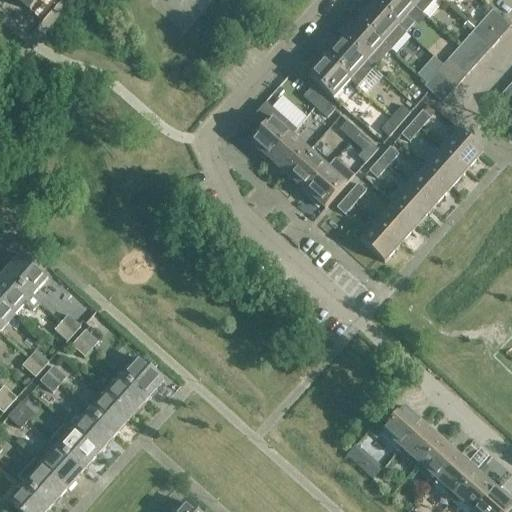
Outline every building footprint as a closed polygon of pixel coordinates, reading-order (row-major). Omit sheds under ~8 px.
[(17,0),(30,11),(40,0),(17,0)] [(424,15),(406,0),(378,0),(375,4),(407,33),(424,15)] [(437,0),(406,0),(424,15),(437,0)] [(375,4),(359,23),(391,52),(407,33),(375,4)] [(511,27),(492,9),(483,19),(503,37),(511,27)] [(503,37),(483,19),(477,26),(470,20),(464,26),(471,33),(472,32),(491,50),(503,37)] [(383,44),(359,23),(342,41),(375,70),(391,52),(383,44)] [(472,32),(471,33),(460,46),(479,63),(491,50),(472,32)] [(375,70),(342,41),(326,59),(358,88),(375,70)] [(479,63),(460,46),(448,59),(467,77),(479,63)] [(358,88),(326,59),(309,78),(341,106),(349,97),(341,91),(350,81),(358,89),(358,88)] [(467,77),(448,59),(435,73),(455,91),(467,77)] [(455,91),(435,73),(423,87),(443,104),(455,91)] [(376,87),(369,96),(393,116),(401,107),(376,87)] [(511,89),(509,87),(501,96),(511,106),(511,89)] [(315,109),(322,101),(311,90),(303,98),(315,109)] [(511,120),(511,106),(501,96),(493,105),(511,121),(511,120)] [(328,120),(335,112),(322,101),(315,109),(328,120)] [(393,119),(401,126),(411,115),(403,107),(393,119)] [(431,120),(430,119),(423,113),(413,124),(421,131),(431,120)] [(250,143),(269,160),(296,130),(288,123),(282,129),(272,119),(250,143)] [(381,132),(390,139),(401,126),(393,119),(381,132)] [(359,134),(347,123),(340,131),(351,142),(359,134)] [(421,131),(413,124),(401,137),(410,144),(421,131)] [(296,130),(269,160),(287,176),(309,153),(292,138),(297,132),(296,130)] [(459,131),(442,150),(467,172),(484,153),(459,131)] [(359,134),(351,142),(364,153),(371,145),(359,134)] [(380,161),(388,168),(399,156),(391,149),(380,161)] [(442,150),(426,169),(450,191),(467,172),(442,150)] [(417,174),(424,168),(410,152),(403,158),(417,174)] [(309,153),(287,176),(306,193),(327,169),(309,153)] [(380,161),(369,173),(377,181),(388,168),(380,161)] [(327,169),(306,193),(324,210),(346,186),(327,169)] [(426,169),(410,187),(434,209),(450,191),(426,169)] [(347,198),(355,205),(366,193),(358,185),(347,198)] [(410,187),(393,206),(418,227),(434,209),(410,187)] [(347,198),(337,210),(345,217),(355,205),(347,198)] [(393,206),(377,224),(402,246),(418,227),(393,206)] [(385,265),(402,246),(377,224),(360,243),(385,265)] [(21,255),(5,273),(32,297),(48,278),(21,255)] [(32,297),(5,273),(0,278),(0,300),(16,315),(25,305),(34,314),(41,305),(32,297)] [(0,332),(16,315),(0,300),(0,332)] [(62,324),(75,336),(82,329),(68,317),(62,324)] [(55,332),(68,344),(75,336),(62,324),(55,332)] [(79,339),(92,351),(99,344),(85,332),(79,339)] [(79,339),(72,348),(85,360),(92,351),(79,339)] [(30,360),(43,372),(49,364),(36,353),(30,360)] [(70,377),(76,369),(63,358),(56,365),(70,377)] [(138,358),(121,377),(148,400),(164,382),(138,358)] [(23,368),(36,380),(43,372),(30,360),(23,368)] [(47,375),(61,387),(67,380),(54,368),(47,375)] [(47,375),(40,383),(53,395),(61,387),(47,375)] [(121,377),(105,395),(132,418),(148,400),(121,377)] [(0,393),(0,397),(11,407),(18,400),(4,388),(0,393)] [(105,395),(89,413),(116,436),(132,418),(105,395)] [(0,412),(4,416),(11,407),(0,397),(0,412)] [(15,411),(28,423),(35,416),(22,404),(15,411)] [(404,409),(384,430),(377,423),(368,433),(376,441),(379,438),(397,454),(401,450),(422,426),(404,409)] [(15,411),(8,419),(21,431),(28,423),(15,411)] [(89,413),(73,431),(100,454),(116,436),(89,413)] [(73,431),(66,424),(50,442),(57,449),(84,472),(100,454),(73,431)] [(440,442),(422,426),(401,450),(419,466),(440,442)] [(57,449),(50,442),(34,460),(41,467),(68,490),(84,472),(57,449)] [(459,459),(440,442),(419,466),(437,483),(459,459)] [(347,457),(374,479),(384,467),(357,445),(347,457)] [(477,475),(459,459),(437,483),(455,499),(477,475)] [(41,467),(25,485),(52,508),(68,490),(41,467)] [(476,511),(495,491),(477,475),(455,499),(469,511),(476,511)] [(18,511),(48,511),(52,508),(25,485),(9,503),(18,511)] [(510,511),(511,510),(511,506),(495,491),(476,511),(510,511)] [(195,511),(185,503),(176,511),(195,511)]
